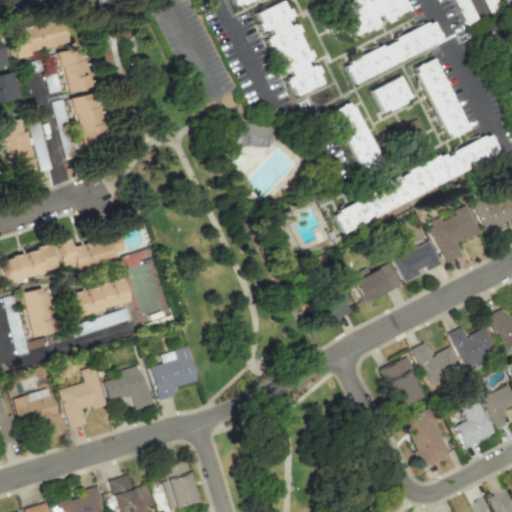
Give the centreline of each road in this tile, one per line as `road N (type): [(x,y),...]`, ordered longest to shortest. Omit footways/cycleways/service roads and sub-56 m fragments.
road 1 (residential): [(0,481),(246,403),(511,265)]
road 2 (residential): [(339,355),(412,492),(438,494),(511,455)]
